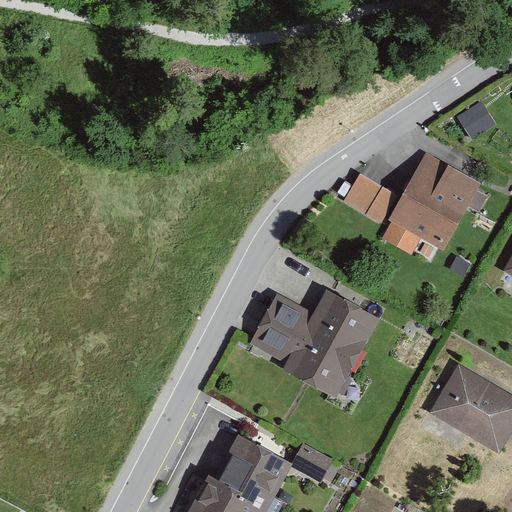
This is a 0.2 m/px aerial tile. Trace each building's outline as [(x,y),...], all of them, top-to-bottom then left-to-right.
[(47,54),(24,49),(22,61),(44,66),(47,54)] [(479,185),(424,156),(401,198),(358,176),(342,207),(388,230),(381,242),(410,257),(419,240),(444,253),(479,185)] [(511,255),(502,273),(511,277),(511,255)] [(380,323),(324,293),(311,317),(276,299),(250,349),(285,368),(282,373),(338,402),(380,323)] [(511,433),(511,399),(458,368),(430,416),(499,456),(511,433)] [(268,511),(292,468),(237,440),(227,459),(232,461),(218,489),(207,483),(191,511),(268,511)] [(333,465),(303,450),(293,472),(322,487),(333,465)]
